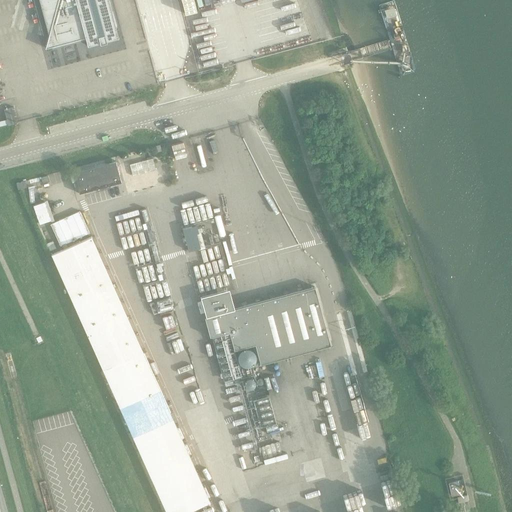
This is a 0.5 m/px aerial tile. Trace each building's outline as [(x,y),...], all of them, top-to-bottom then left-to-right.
[(38,0),(48,36),(45,48),(51,46),(52,48),(85,39),(87,45),(118,37),(108,0),(38,0)] [(13,107),(4,110),(8,125),(18,123),(13,107)] [(200,178),(211,175),(204,155),(194,159),(200,178)] [(116,161),(73,173),(79,194),(121,183),(116,161)] [(25,181),(16,183),(18,190),(26,188),(25,181)] [(79,211),(50,224),(60,246),(61,246),(79,238),(89,233),(79,211)] [(81,242),(79,238),(61,246),(62,250),(51,255),(166,511),(188,511),(210,502),(143,352),(92,237),(81,242)] [(56,248),(53,241),(46,244),(50,251),(56,248)] [(330,345),(314,287),(231,309),(225,290),(200,297),(205,317),(204,317),(209,337),(211,336),(211,337),(229,332),(234,350),(254,344),(260,364),(330,345)] [(467,492),(464,479),(449,483),(452,496),(467,492)] [(469,501),(467,495),(458,497),(459,503),(469,501)]
